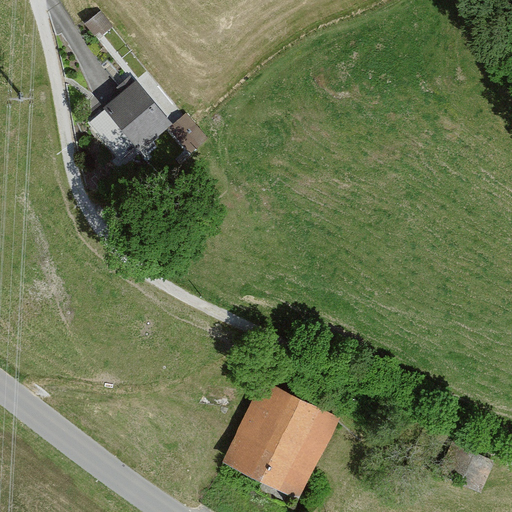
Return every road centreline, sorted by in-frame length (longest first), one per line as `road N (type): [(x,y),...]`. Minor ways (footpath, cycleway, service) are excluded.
road 1 (track): [(511,460),(288,350),(130,263),(94,232),(61,136),(30,0)]
road 2 (tertiary): [(0,385),(174,511)]
